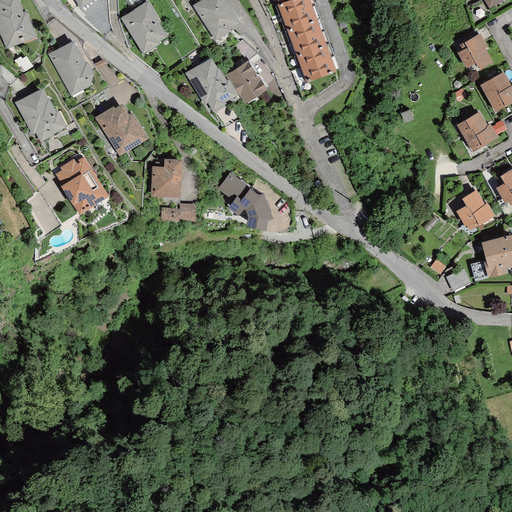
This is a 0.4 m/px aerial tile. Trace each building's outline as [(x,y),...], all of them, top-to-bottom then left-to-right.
[(17,0),(0,0),(0,40),(3,48),(32,36),(17,0)] [(236,23),(219,0),(195,0),(187,6),(211,40),(236,23)] [(308,79),(331,70),(305,0),(287,0),(280,3),(308,79)] [(143,2),(116,19),(138,53),(165,37),(143,2)] [(490,60),(482,46),(485,45),(478,34),(461,44),(463,49),(458,52),(466,65),(475,59),(479,67),(490,60)] [(71,42),(47,54),(68,94),(92,82),(71,42)] [(210,56),(184,71),(206,111),(232,97),(210,56)] [(247,60),(224,72),(241,103),(264,90),(247,60)] [(511,84),(510,85),(502,72),(482,84),(497,109),(511,100),(511,84)] [(39,88),(12,104),(34,142),(61,126),(39,88)] [(458,99),(465,94),(462,90),(455,94),(458,99)] [(120,100),(90,115),(110,154),(140,138),(120,100)] [(409,108),(400,111),(404,120),(412,116),(409,108)] [(485,127),(477,113),(458,124),(474,149),(495,136),(493,134),(490,129),(488,125),(485,127)] [(501,123),(490,129),(493,134),(503,128),(501,123)] [(77,154),(49,170),(70,209),(99,194),(77,154)] [(175,160),(143,156),(138,194),(171,198),(175,160)] [(511,169),(501,176),(505,183),(497,188),(502,198),(504,201),(508,199),(511,204),(511,203),(511,169)] [(231,176),(219,194),(239,210),(240,226),(263,233),(264,213),(258,194),(231,176)] [(482,205),(474,191),(463,198),(467,204),(459,209),(467,223),(470,228),(480,221),(491,215),(484,204),(482,205)] [(504,201),(502,198),(497,201),(507,219),(511,216),(511,203),(511,204),(508,199),(504,201)] [(197,215),(197,201),(162,202),(163,216),(197,215)] [(428,231),(438,219),(432,214),(422,225),(428,231)] [(486,231),(480,221),(470,228),(467,223),(457,228),(471,239),(486,231)] [(476,277),(505,270),(503,263),(511,261),(511,238),(511,236),(485,243),(490,260),(472,265),(476,277)] [(439,274),(446,266),(436,258),(430,267),(439,274)] [(414,293),(410,297),(415,302),(419,298),(414,293)]
